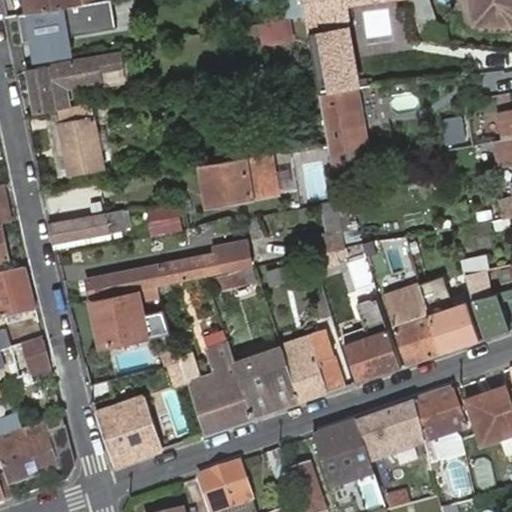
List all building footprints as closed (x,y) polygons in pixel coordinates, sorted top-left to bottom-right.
[(51,7),(29,11),(17,13),(22,42),(35,41),(39,62),(76,56),(72,34),(116,26),(111,0),(93,0),(83,2),(51,7)] [(27,0),(29,11),(51,7),(83,2),(82,0),(27,0)] [(305,0),(285,0),(288,18),(308,14),(305,0)] [(305,0),(308,14),(320,91),(358,85),(344,0),(305,0)] [(412,0),(424,39),(451,43),(446,23),(438,22),(430,0),(412,0)] [(511,0),(470,0),(474,20),(511,14),(511,0)] [(511,14),(474,20),(474,29),(511,31),(511,14)] [(49,112),(59,110),(71,108),(67,89),(104,84),(102,74),(126,71),(123,55),(62,64),(27,70),(35,114),(49,112)] [(358,85),(320,91),(333,169),(354,165),(371,162),(358,85)] [(105,168),(92,104),(71,108),(59,110),(61,122),(60,123),(71,174),(105,168)] [(61,122),(59,110),(49,112),(61,176),(71,174),(60,123),(61,122)] [(465,113),(442,116),(446,143),(469,140),(465,113)] [(511,136),(495,140),(500,166),(511,163),(511,136)] [(271,152),(203,164),(209,203),(277,193),(271,152)] [(337,197),(359,192),(354,165),(333,169),(337,197)] [(296,175),(298,198),(325,195),(322,172),(296,175)] [(2,187),(0,187),(0,223),(9,222),(2,187)] [(511,200),(499,203),(502,218),(511,216),(511,200)] [(177,220),(184,218),(180,201),(146,206),(149,225),(177,220)] [(345,247),(338,201),(321,205),(329,251),(345,247)] [(499,203),(474,208),(477,222),(502,218),(499,203)] [(121,211),(52,222),(57,243),(125,231),(121,211)] [(152,237),(180,232),(177,220),(149,225),(152,237)] [(0,264),(8,263),(0,227),(0,264)] [(254,267),(255,266),(250,242),(219,248),(218,255),(92,280),(96,298),(155,286),(193,277),(194,279),(204,277),(215,275),(254,267)] [(258,280),(254,267),(215,275),(220,291),(258,280)] [(27,282),(25,270),(0,276),(0,321),(35,312),(27,282)] [(486,270),(466,274),(474,298),(491,294),(486,270)] [(445,274),(420,283),(424,296),(432,294),(438,310),(456,304),(445,274)] [(155,286),(96,298),(91,299),(96,324),(104,323),(108,345),(149,337),(140,303),(159,297),(155,286)] [(511,299),(511,290),(499,293),(502,302),(511,299)] [(502,302),(499,293),(491,294),(474,298),(486,337),(510,329),(502,302)] [(443,351),(480,339),(467,300),(456,304),(438,310),(432,294),(424,296),(426,302),(443,351)] [(402,366),(379,296),(360,303),(369,334),(344,342),(358,381),(402,366)] [(443,351),(426,302),(419,304),(401,311),(391,314),(408,364),(443,351)] [(104,323),(96,324),(101,347),(108,345),(104,323)] [(283,350),(278,334),(269,338),(274,353),(244,362),(242,358),(234,360),(254,417),(301,401),(283,350)] [(301,401),(344,386),(328,338),(304,346),(302,343),(283,350),(301,401)] [(42,339),(3,352),(0,353),(0,356),(4,368),(14,364),(19,379),(50,368),(42,339)] [(234,360),(232,355),(218,360),(221,371),(187,383),(205,433),(254,417),(234,360)] [(181,363),(167,367),(175,387),(187,383),(186,379),(181,363)] [(453,389),(416,402),(425,441),(458,431),(465,429),(453,389)] [(482,452),(511,439),(511,402),(508,390),(466,406),(482,452)] [(116,464),(162,448),(144,396),(137,398),(116,405),(97,411),(116,464)] [(416,402),(357,422),(371,467),(427,447),(425,441),(416,402)] [(65,427),(63,418),(21,431),(25,441),(65,427)] [(25,441),(21,431),(17,419),(0,425),(0,458),(6,476),(10,486),(57,470),(61,481),(68,479),(75,466),(65,427),(25,441)] [(357,422),(313,437),(329,490),(373,474),(371,467),(357,422)] [(279,449),(267,454),(276,478),(287,475),(279,449)] [(238,463),(199,477),(209,511),(217,511),(243,504),(245,511),(249,511),(254,511),(238,463)] [(290,469),(303,511),(323,511),(325,511),(319,495),(315,496),(305,463),(290,469)] [(255,467),(245,470),(253,495),(263,492),(255,467)] [(0,488),(4,501),(14,497),(10,486),(6,476),(0,478),(0,488)]
